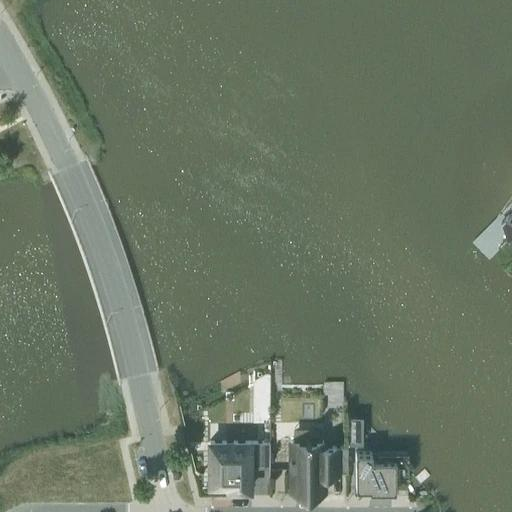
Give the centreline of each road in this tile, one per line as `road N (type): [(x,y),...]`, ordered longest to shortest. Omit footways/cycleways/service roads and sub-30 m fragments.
road 1 (residential): [(140,381),(106,262),(21,76)]
road 2 (residential): [(140,381),(168,511)]
